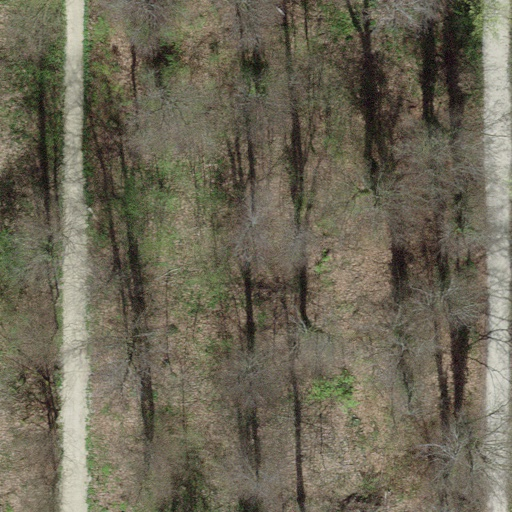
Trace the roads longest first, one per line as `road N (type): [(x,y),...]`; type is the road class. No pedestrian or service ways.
road 1 (track): [(491,0),(493,511)]
road 2 (track): [(70,511),(70,0)]
